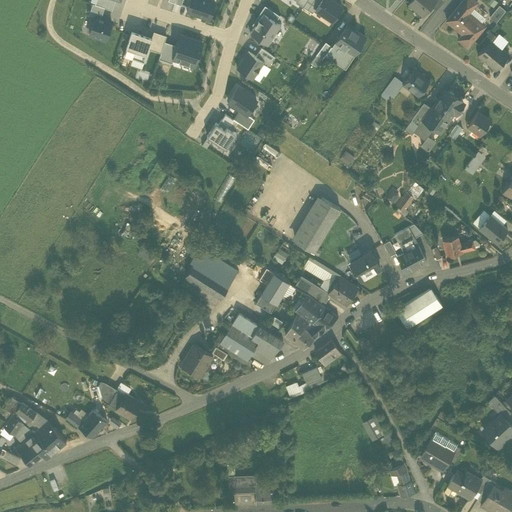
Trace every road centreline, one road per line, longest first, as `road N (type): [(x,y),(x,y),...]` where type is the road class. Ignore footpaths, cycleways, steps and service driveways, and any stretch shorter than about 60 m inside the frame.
road 1 (residential): [(332,330),(297,356),(198,402),(0,483)]
road 2 (track): [(0,298),(198,402)]
road 3 (residential): [(511,254),(401,285),(332,330)]
road 4 (residential): [(358,0),(511,104)]
